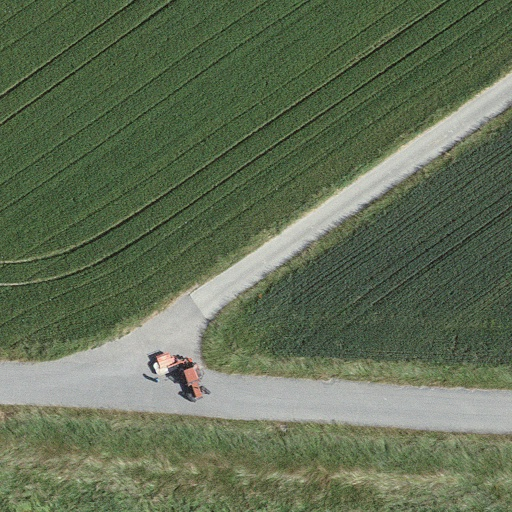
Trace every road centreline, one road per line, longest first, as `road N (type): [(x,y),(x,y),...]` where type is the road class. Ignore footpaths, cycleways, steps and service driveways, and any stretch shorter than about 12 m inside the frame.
road 1 (track): [(511,412),(0,377)]
road 2 (track): [(130,381),(187,318),(511,87)]
